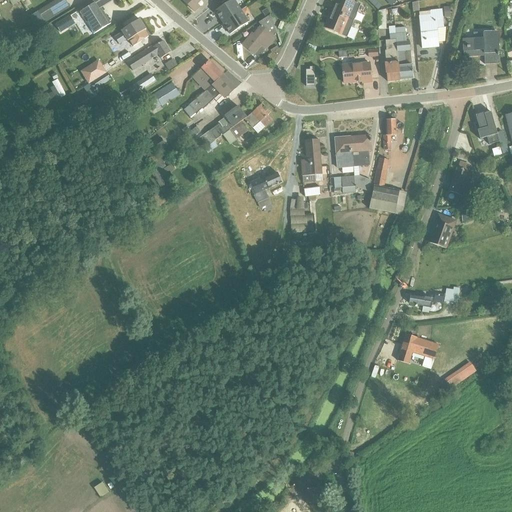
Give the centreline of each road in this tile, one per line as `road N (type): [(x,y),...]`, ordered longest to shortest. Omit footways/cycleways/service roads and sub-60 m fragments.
road 1 (unclassified): [(344,511),(343,443),(448,154),(459,94)]
road 2 (track): [(79,421),(166,348),(260,299),(278,241)]
road 3 (track): [(103,254),(298,126)]
road 4 (residential): [(262,90),(300,110),(459,94)]
road 5 (track): [(0,187),(129,104)]
road 6 (residential): [(156,0),(262,90)]
